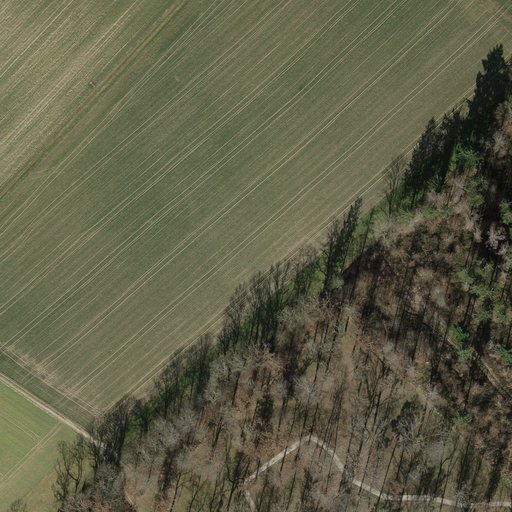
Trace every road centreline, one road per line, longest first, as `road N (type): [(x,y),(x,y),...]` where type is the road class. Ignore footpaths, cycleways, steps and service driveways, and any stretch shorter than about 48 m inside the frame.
road 1 (track): [(0,190),(183,0)]
road 2 (track): [(0,370),(108,442),(133,502),(148,511)]
